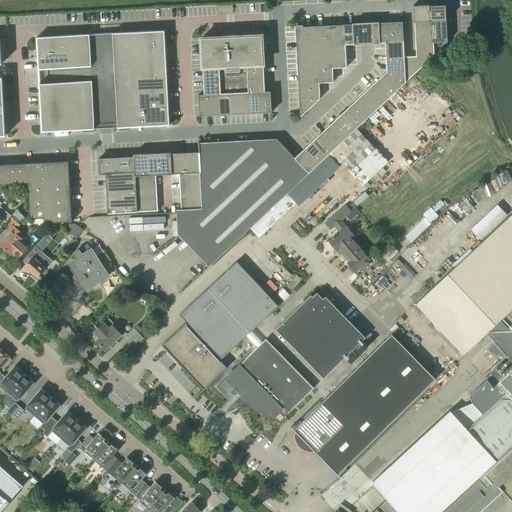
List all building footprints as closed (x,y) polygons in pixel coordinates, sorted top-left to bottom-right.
[(430,5),(430,4),(414,5),(414,22),(415,22),(431,21),(430,5)] [(430,5),(431,21),(447,20),(446,5),(430,5)] [(447,20),(431,21),(432,31),(447,31),(447,20)] [(403,21),(389,22),(390,45),(404,44),(403,21)] [(431,21),(415,22),(415,35),(432,34),(432,31),(431,21)] [(390,45),(389,22),(367,23),(368,43),(385,42),(386,45),(390,45)] [(344,24),(345,44),(368,43),(367,23),(344,24)] [(344,24),(331,25),(332,45),(345,44),(344,24)] [(331,25),(317,26),(317,43),(318,53),(332,53),(332,45),(331,25)] [(296,27),(297,44),(317,43),(317,26),(296,27)] [(448,42),(447,31),(432,31),(432,34),(433,43),(448,42)] [(165,33),(135,35),(135,49),(136,63),(166,62),(165,33)] [(432,34),(415,35),(416,48),(434,48),(433,43),(432,34)] [(135,49),(135,35),(111,36),(112,50),(135,49)] [(227,37),(201,38),(204,95),(198,95),(200,116),(210,116),(220,115),(231,115),(241,114),(251,114),(262,113),(272,113),(271,91),(265,92),(262,35),(236,37),(236,35),(227,36),(227,37)] [(100,37),(87,38),(88,52),(88,66),(89,81),(90,94),(90,110),(91,123),(105,123),(116,122),(115,109),(114,95),(114,80),(113,64),(112,50),(111,36),(100,37)] [(87,38),(67,39),(68,53),(88,52),(87,38)] [(38,55),(68,53),(67,39),(37,40),(38,55)] [(297,44),(297,58),(318,56),(318,53),(317,43),(297,44)] [(345,44),(332,45),(332,53),(333,68),(347,67),(345,44)] [(390,45),(386,45),(386,59),(404,58),(404,57),(404,44),(390,45)] [(416,48),(416,56),(423,66),(434,55),(434,48),(416,48)] [(135,49),(112,50),(113,64),(136,63),(135,49)] [(88,52),(68,53),(69,67),(88,66),(88,52)] [(68,53),(38,55),(39,69),(69,67),(68,53)] [(332,53),(318,53),(318,56),(319,70),(319,82),(333,82),(333,68),(332,53)] [(318,56),(297,58),(298,71),(319,70),(318,56)] [(406,82),(423,66),(416,56),(404,57),(404,58),(406,82)] [(384,74),(399,89),(406,82),(404,58),(386,59),(387,71),(384,74)] [(166,62),(136,63),(137,79),(138,94),(168,93),(166,62)] [(114,80),(137,79),(136,63),(113,64),(114,80)] [(69,67),(70,82),(89,81),(88,66),(69,67)] [(70,82),(69,67),(39,69),(40,83),(70,82)] [(298,71),(299,86),(319,84),(319,82),(319,70),(298,71)] [(384,74),(374,83),(389,99),(399,89),(384,74)] [(137,79),(114,80),(114,95),(138,94),(137,79)] [(89,81),(70,82),(70,95),(90,94),(89,81)] [(70,82),(40,83),(40,97),(70,95),(70,82)] [(374,83),(364,93),(379,108),(389,99),(374,83)] [(299,86),(299,99),(320,98),(319,84),(299,86)] [(168,93),(138,94),(138,108),(139,121),(169,120),(168,93)] [(364,93),(354,102),(369,118),(379,108),(364,93)] [(90,94),(70,95),(71,111),(90,110),(90,94)] [(138,94),(114,95),(115,109),(138,108),(138,94)] [(70,95),(40,97),(42,126),(72,124),(71,111),(70,95)] [(300,116),(320,98),(299,99),(300,116)] [(369,118),(354,102),(344,111),(359,127),(369,118)] [(138,108),(115,109),(116,122),(139,121),(138,108)] [(90,110),(71,111),(72,124),(91,123),(90,110)] [(357,129),(359,127),(344,111),(334,121),(349,137),(357,129)] [(334,121),(324,130),(339,146),(349,137),(334,121)] [(302,199),(301,198),(314,186),(314,185),(339,161),(363,187),(388,162),(357,129),(349,137),(339,146),(329,155),(319,165),(308,174),(250,229),(259,238),(302,199)] [(324,130),(315,139),(329,155),(339,146),(324,130)] [(276,139),(200,143),(203,210),(202,210),(177,211),(178,234),(209,267),(250,229),(308,174),(294,158),(276,139)] [(315,139),(304,149),(319,165),(329,155),(315,139)] [(304,149),(294,158),(308,174),(319,165),(304,149)] [(107,199),(108,214),(137,212),(158,211),(157,199),(156,187),(156,175),(171,174),(179,174),(180,186),(181,198),(181,209),(177,209),(177,211),(202,210),(201,197),(201,185),(200,173),(199,152),(185,153),(170,154),(170,152),(148,154),(134,154),(133,154),(134,157),(117,158),(99,159),(100,175),(106,175),(106,187),(107,199)] [(70,180),(69,161),(54,162),(41,162),(27,163),(13,164),(0,164),(0,184),(14,184),(28,183),(28,196),(29,210),(30,219),(44,218),(44,223),(72,221),(71,208),(70,194),(70,180)] [(0,223),(3,220),(5,222),(11,216),(0,206),(0,205),(2,203),(0,201),(0,223)] [(371,259),(353,239),(356,237),(347,227),(347,226),(342,221),(352,212),(346,205),(324,223),(331,230),(334,227),(339,233),(328,241),(337,251),(338,250),(348,262),(347,263),(355,273),(359,270),(361,272),(370,264),(368,262),(371,259)] [(0,244),(11,255),(13,253),(18,258),(28,247),(22,242),(24,240),(20,237),(23,234),(17,229),(26,218),(18,211),(10,219),(16,224),(13,227),(13,226),(6,233),(8,235),(0,244)] [(439,511),(478,477),(488,488),(488,487),(494,481),(499,487),(511,475),(511,474),(511,323),(508,327),(501,320),(511,309),(511,214),(415,304),(463,355),(488,333),(496,342),(488,349),(499,361),(483,376),(487,379),(470,395),(473,403),(452,412),(444,419),(373,482),(393,504),(383,511),(439,511)] [(65,224),(76,240),(83,230),(75,224),(65,224)] [(47,234),(23,261),(26,264),(24,266),(32,273),(30,276),(36,281),(39,277),(38,277),(46,268),(41,264),(47,257),(41,252),(53,239),(47,234)] [(392,244),(381,254),(387,262),(399,252),(392,244)] [(77,258),(70,263),(73,268),(70,269),(74,276),(73,277),(72,278),(72,280),(73,281),(73,282),(73,283),(74,284),(75,285),(75,286),(76,287),(77,288),(78,288),(79,289),(81,289),(83,288),(85,291),(109,276),(91,249),(82,255),(79,250),(74,253),(77,258)] [(278,305),(283,301),(291,293),(286,287),(277,295),(276,294),(271,298),(237,262),(180,315),(222,359),(278,305)] [(276,330),(324,379),(346,357),(350,362),(366,347),(362,342),(365,338),(325,297),(321,301),(315,294),(312,297),(311,296),(276,330)] [(147,309),(146,314),(150,317),(155,315),(155,311),(153,308),(147,309)] [(143,331),(138,325),(127,335),(120,326),(118,328),(109,318),(94,332),(100,338),(96,341),(105,351),(121,336),(129,344),(143,331)] [(187,325),(186,324),(163,345),(204,389),(227,367),(221,361),(221,362),(186,325),(187,325)] [(435,380),(391,335),(293,431),(337,476),(435,380)] [(266,339),(240,364),(225,379),(217,387),(228,398),(232,393),(235,395),(238,392),(261,415),(264,413),(267,413),(270,413),(273,413),(276,412),(279,411),(285,417),(314,388),(266,339)] [(0,367),(9,357),(0,348),(0,367)] [(0,386),(8,394),(25,373),(18,367),(17,369),(15,367),(6,378),(2,374),(0,376),(0,386)] [(33,380),(25,373),(8,394),(17,402),(33,383),(31,381),(33,380)] [(41,390),(25,409),(34,417),(52,396),(45,390),(43,391),(41,390)] [(52,396),(34,417),(42,424),(40,426),(45,431),(55,420),(51,416),(60,405),(58,404),(59,402),(52,396)] [(20,407),(14,403),(6,413),(11,417),(20,407)] [(25,411),(20,407),(11,417),(16,421),(25,411)] [(45,431),(43,433),(48,437),(52,432),(60,439),(61,439),(79,419),(71,412),(70,414),(68,412),(59,423),(55,420),(45,431)] [(79,419),(61,439),(69,446),(66,449),(71,453),(81,442),(77,438),(86,428),(84,426),(85,425),(79,419)] [(90,435),(79,447),(93,459),(108,441),(99,433),(94,439),(90,435)] [(108,441),(93,459),(107,472),(118,459),(113,455),(118,450),(108,441)] [(121,484),(137,465),(127,457),(122,463),(118,459),(107,472),(121,484)] [(31,463),(28,467),(32,471),(36,467),(31,463)] [(0,465),(0,511),(23,486),(0,465)] [(122,484),(136,496),(146,483),(142,479),(149,471),(143,466),(141,469),(137,465),(121,484),(122,484)] [(499,487),(511,500),(511,475),(499,487)] [(511,511),(511,500),(499,487),(494,481),(488,487),(488,488),(487,488),(479,479),(443,511),(511,511)] [(142,501),(150,507),(165,489),(156,481),(151,487),(146,483),(136,496),(142,501)] [(165,489),(150,507),(154,511),(170,511),(175,507),(170,504),(175,498),(165,489)] [(53,511),(38,498),(31,505),(38,511),(53,511)] [(201,511),(192,502),(181,511),(201,511)]
